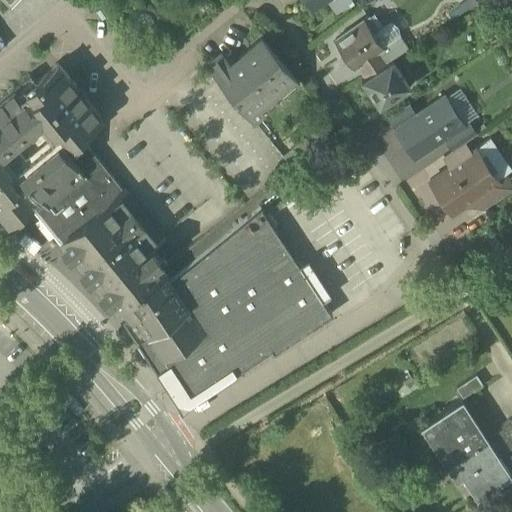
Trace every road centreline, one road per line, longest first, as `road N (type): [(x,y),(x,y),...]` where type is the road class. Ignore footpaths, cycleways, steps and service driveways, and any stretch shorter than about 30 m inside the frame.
road 1 (tertiary): [(219,511),(66,334),(0,274)]
road 2 (residential): [(270,0),(350,122)]
